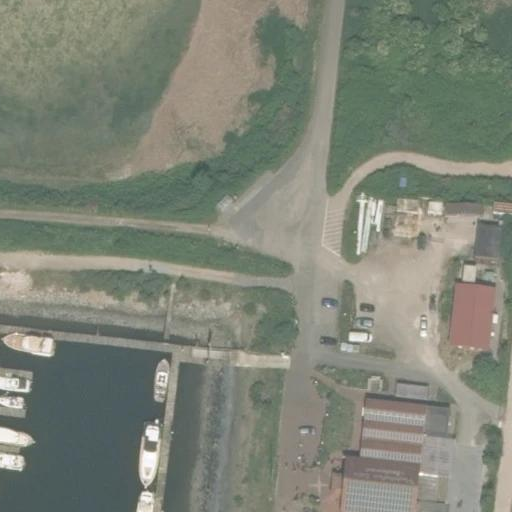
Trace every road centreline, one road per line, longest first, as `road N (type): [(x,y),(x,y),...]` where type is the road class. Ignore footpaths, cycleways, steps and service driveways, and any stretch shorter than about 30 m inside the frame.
road 1 (track): [(0,260),(300,289)]
road 2 (track): [(0,207),(246,229),(289,208)]
road 3 (unclassified): [(335,0),(320,133),(289,208)]
